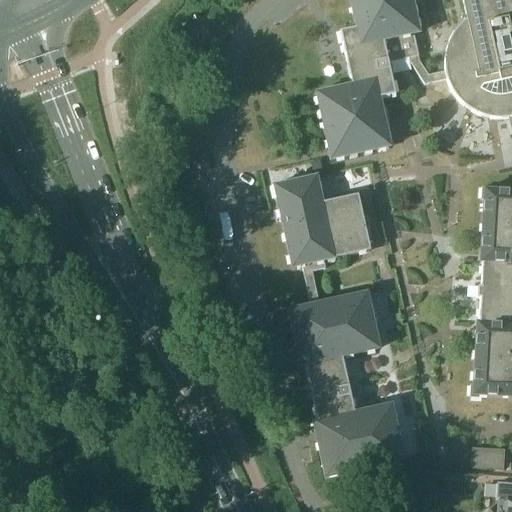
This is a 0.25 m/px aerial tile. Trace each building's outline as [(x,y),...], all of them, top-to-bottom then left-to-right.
[(418,34),(410,0),(348,0),(355,29),(339,33),(351,86),(315,94),(330,161),(389,148),(378,99),(394,96),(387,64),(409,60),(409,63),(424,86),(446,81),(447,83),(448,87),(450,90),(453,95),(455,99),(459,103),(462,106),(466,109),(470,112),(475,115),(481,117),(485,118),(489,119),(494,120),(500,120),(504,120),(510,119),(511,128),(511,0),(461,0),(466,20),(463,23),(457,29),(453,34),(449,42),(447,47),(445,53),(444,61),(443,68),(444,73),(428,77),(419,63),(413,35),(418,34)] [(288,312),(296,350),(300,367),(304,366),(317,422),(312,423),(325,479),(403,462),(390,406),(354,414),(341,358),(378,350),(366,294),(318,305),(311,273),(325,270),(323,262),(369,252),(357,196),(321,204),(315,178),(273,187),(291,269),(301,267),(310,307),(288,312)] [(482,399),(482,397),(511,398),(511,192),(494,191),(494,189),(481,189),(481,201),(483,201),(479,263),(482,264),(480,288),(477,288),(476,299),(479,300),(478,324),(476,324),(472,387),(470,386),(469,399),(482,399)] [(504,451),(471,449),(470,470),(503,472),(504,451)] [(419,475),(404,474),(402,498),(417,499),(419,475)] [(511,511),(511,484),(497,483),(496,500),(498,500),(496,511),(511,511)]
